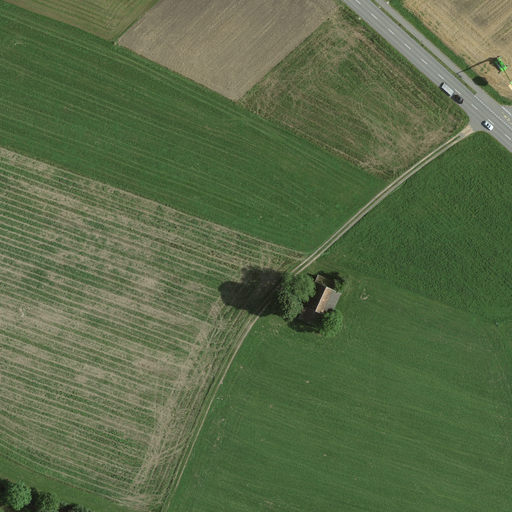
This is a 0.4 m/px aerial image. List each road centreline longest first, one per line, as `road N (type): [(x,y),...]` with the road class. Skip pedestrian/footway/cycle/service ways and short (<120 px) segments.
road 1 (track): [(188,457),(238,343),(262,310),(400,182),(489,118)]
road 2 (secondary): [(357,0),(489,118)]
